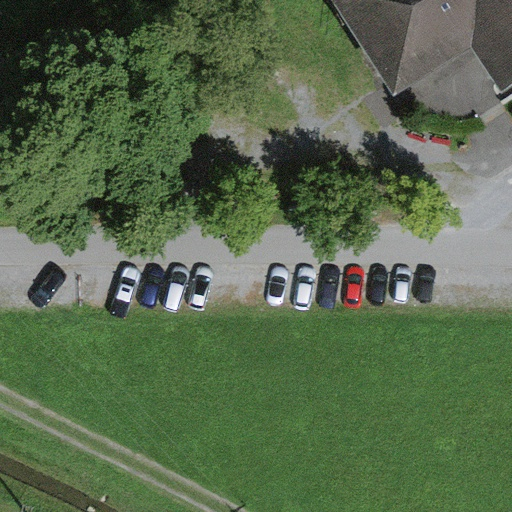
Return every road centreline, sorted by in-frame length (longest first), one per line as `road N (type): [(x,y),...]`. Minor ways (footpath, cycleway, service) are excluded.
road 1 (unclassified): [(511,250),(0,250)]
road 2 (track): [(0,380),(256,511)]
